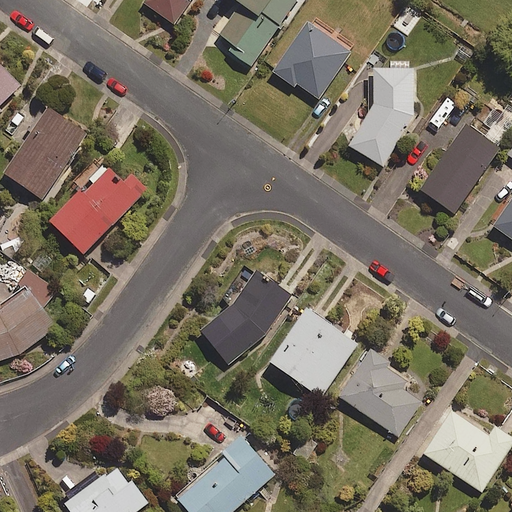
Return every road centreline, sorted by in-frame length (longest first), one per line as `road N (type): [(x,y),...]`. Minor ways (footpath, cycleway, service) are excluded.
road 1 (residential): [(0,425),(79,377),(108,348),(242,154)]
road 2 (residential): [(511,340),(242,154)]
road 3 (residential): [(242,154),(22,0)]
